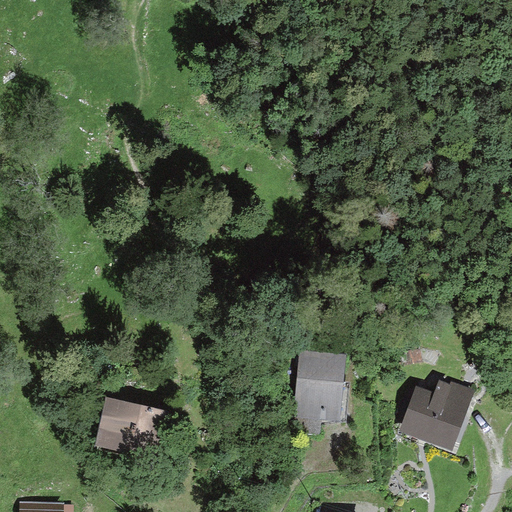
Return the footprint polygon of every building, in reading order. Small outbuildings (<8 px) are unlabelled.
[(347,352),(302,348),(295,429),(320,431),(321,416),(342,417),(347,352)] [(421,364),(418,350),(402,353),(405,367),(421,364)] [(434,395),(416,389),(401,429),(453,449),(474,392),(440,380),(434,395)] [(170,409),(107,397),(98,442),(161,455),(170,409)] [(64,500),(19,499),(18,511),(74,511),(74,508),(64,508),(64,500)]
